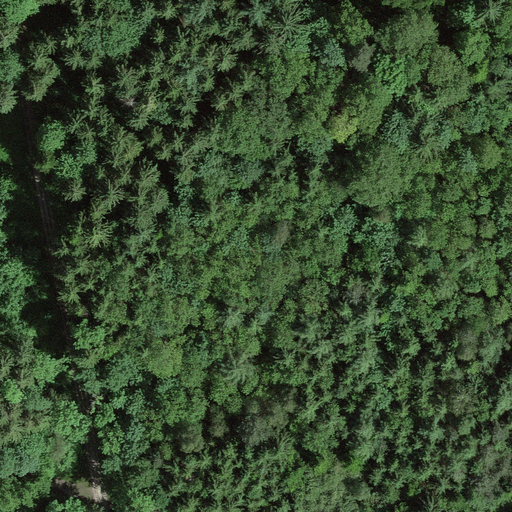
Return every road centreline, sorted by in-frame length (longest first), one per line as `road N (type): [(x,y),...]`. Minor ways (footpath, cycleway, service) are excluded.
road 1 (track): [(6,0),(98,511)]
road 2 (track): [(0,447),(154,511)]
